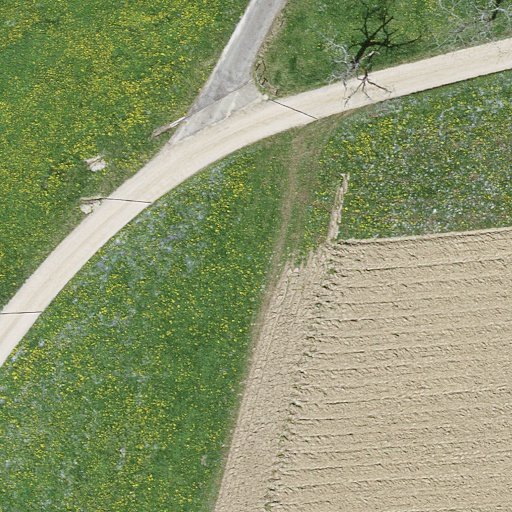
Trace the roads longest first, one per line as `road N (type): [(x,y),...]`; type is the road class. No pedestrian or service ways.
road 1 (unclassified): [(0,339),(106,219),(209,143),(346,93),(511,51)]
road 2 (track): [(268,0),(209,143)]
